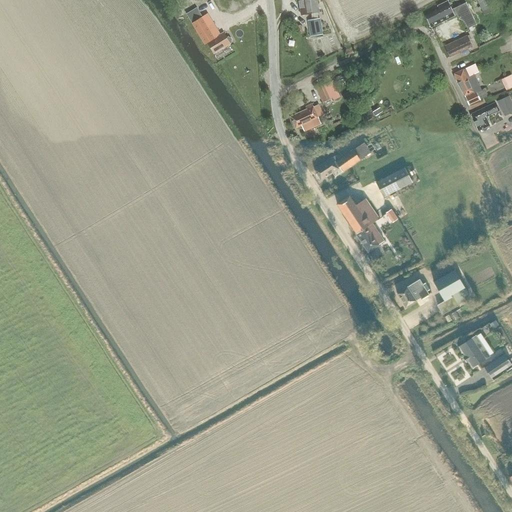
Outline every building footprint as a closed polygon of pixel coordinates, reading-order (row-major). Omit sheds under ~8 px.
[(301,15),(311,14),(318,12),(319,12),(317,0),(298,0),(299,8),(300,8),(301,15)] [(427,14),(425,16),(430,27),(455,16),(456,15),(457,17),(459,18),(461,19),(462,20),(463,21),(465,25),(467,29),(476,24),(465,3),(451,10),(448,3),(447,0),(437,5),(439,9),(427,14)] [(476,0),(482,11),(492,7),(488,0),(476,0)] [(318,12),(311,14),(312,20),(308,21),(311,36),(323,34),(320,18),(319,18),(318,12)] [(202,17),(192,23),(204,44),(207,42),(213,53),(230,44),(230,43),(232,42),(231,42),(232,40),(230,38),(229,37),(228,37),(227,38),(223,32),(220,35),(217,30),(207,14),(202,17)] [(471,47),(466,37),(455,42),(460,52),(471,47)] [(463,69),(454,73),(469,105),(480,100),(499,91),(495,81),(480,88),(474,74),(473,73),(468,76),(465,69),(463,69)] [(511,76),(503,81),(508,93),(511,90),(511,76)] [(333,89),(330,81),(315,88),(322,103),(332,98),(333,100),(340,97),(335,88),(333,89)] [(511,112),(511,102),(509,95),(497,101),(504,116),(511,112)] [(490,124),(487,117),(499,112),(495,102),(470,114),(477,130),(490,124)] [(319,104),(313,106),(312,103),(305,107),(306,109),(289,116),(295,129),(301,126),(304,131),(321,124),(318,117),(323,114),(319,104)] [(375,116),(382,112),(380,108),(372,112),(375,116)] [(369,114),(362,118),(365,122),(372,117),(370,113),(369,114)] [(342,172),(360,160),(371,152),(364,143),(343,157),(341,154),(338,155),(334,156),(315,171),(321,181),(339,169),(342,172)] [(384,198),(413,185),(406,169),(377,182),(384,198)] [(356,233),(368,251),(384,241),(372,223),(379,219),(366,198),(356,205),(350,196),(338,204),(357,233),(356,233)] [(452,295),(464,288),(454,271),(434,282),(444,301),(438,305),(443,314),(458,305),(452,295)] [(419,300),(429,294),(420,279),(397,294),(405,307),(418,298),(419,300)] [(452,295),(458,305),(470,298),(464,288),(452,295)] [(493,329),(499,326),(495,321),(490,324),(493,329)] [(476,335),(458,347),(473,368),(490,356),(476,335)] [(505,354),(485,368),(491,378),(511,364),(505,354)]
